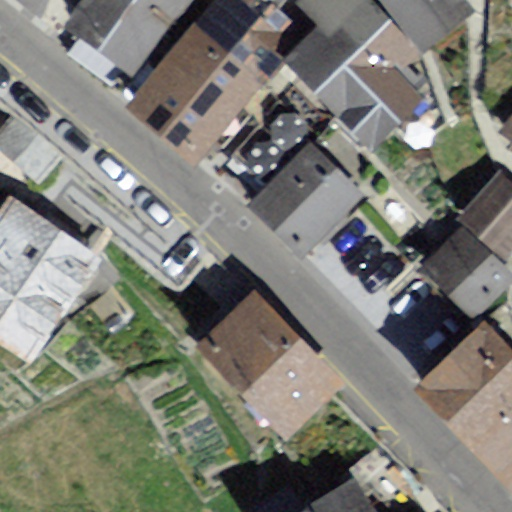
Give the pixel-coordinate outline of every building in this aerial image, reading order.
[(27,0),(10,0),(21,8),(27,0)] [(202,0),(95,0),(70,40),(145,88),(202,0)] [(308,33),(262,0),(220,0),(135,118),(208,170),(308,33)] [(425,56),(366,0),(304,0),(297,8),(322,33),(287,69),(378,156),(426,106),(400,82),(425,56)] [(388,0),(428,48),(474,10),(465,0),(388,0)] [(511,112),(501,125),(511,135),(511,112)] [(366,200),(309,150),(255,212),(312,262),(366,200)] [(511,187),(498,176),(460,221),(506,259),(511,251),(511,187)] [(98,254),(8,193),(0,204),(0,333),(30,354),(98,254)] [(459,230),(419,272),(471,322),(511,280),(459,230)] [(353,393),(261,303),(208,357),(300,447),(353,393)] [(511,347),(482,317),(410,387),(508,487),(511,482),(511,347)] [(376,511),(354,475),(292,511),(376,511)]
